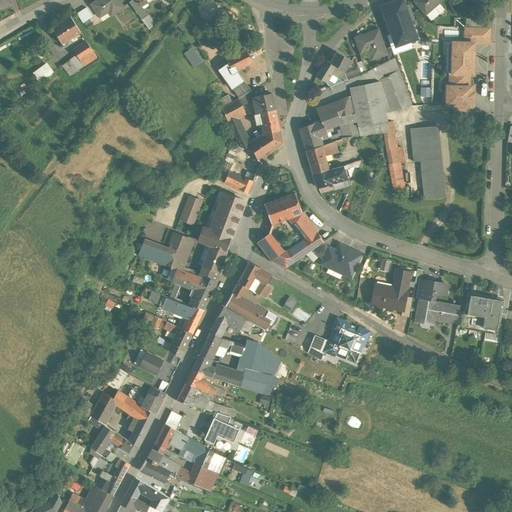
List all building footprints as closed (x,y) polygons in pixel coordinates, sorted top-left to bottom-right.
[(0,0),(0,9),(10,6),(8,0),(0,0)] [(118,0),(98,0),(91,5),(100,18),(112,10),(115,14),(124,8),(118,0)] [(137,3),(134,0),(132,0),(129,3),(138,15),(144,11),(141,7),(138,3),(137,3)] [(415,0),(414,1),(426,15),(437,5),(442,0),(415,0)] [(404,6),(402,1),(383,8),(388,23),(392,34),(396,45),(416,38),(410,23),(404,6)] [(410,4),(404,6),(410,23),(416,21),(410,4)] [(437,5),(426,15),(431,21),(442,12),(437,5)] [(86,8),(77,14),(83,24),(92,18),(86,8)] [(144,11),(138,15),(142,20),(148,16),(144,11)] [(71,18),(52,30),(62,45),(81,33),(71,18)] [(465,29),(482,29),(483,19),(465,19),(465,29)] [(387,36),(392,34),(388,23),(383,25),(387,36)] [(212,38),(206,29),(201,32),(208,42),(212,38)] [(482,29),(465,29),(465,43),(474,43),(489,43),(489,29),(482,29)] [(378,30),(355,38),(360,53),(371,49),(374,59),(386,55),(387,55),(385,49),(378,30)] [(432,57),(432,42),(422,42),(422,56),(432,57)] [(465,43),(450,42),(448,45),(448,48),(450,51),(452,51),(452,59),(461,60),(461,59),(473,59),(474,43),(465,43)] [(87,43),(74,52),(76,56),(79,61),(92,52),(87,43)] [(244,51),(227,61),(226,61),(228,65),(219,72),(231,89),(241,82),(235,74),(237,73),(235,70),(249,63),(250,63),(249,60),(262,54),(260,44),(244,51)] [(193,47),(184,54),(193,67),(202,61),(193,47)] [(390,47),(385,49),(387,55),(386,55),(389,61),(394,58),(390,47)] [(92,52),(79,61),(83,67),(96,58),(92,52)] [(352,61),(336,52),(330,63),(344,72),(352,61)] [(76,56),(62,67),(69,76),(77,71),(83,67),(79,61),(76,56)] [(366,72),(361,75),(347,80),(349,88),(351,96),(358,128),(359,128),(361,136),(384,133),(382,124),(387,123),(385,112),(389,111),(390,112),(411,105),(399,70),(394,58),(389,61),(366,72)] [(461,60),(452,59),(452,66),(450,66),(447,68),(447,72),(449,74),(450,74),(469,75),(473,75),(473,59),(461,59),(461,60)] [(326,61),(316,77),(326,84),(333,74),(340,78),(344,72),(330,63),(326,61)] [(362,61),(356,63),(358,69),(361,75),(366,72),(362,61)] [(32,73),(40,83),(54,72),(46,62),(32,73)] [(358,69),(345,74),(347,80),(361,75),(358,69)] [(469,75),(450,74),(450,86),(468,87),(468,76),(469,75)] [(322,89),(325,84),(316,79),(313,84),(322,89)] [(338,84),(311,96),(313,103),(314,102),(349,88),(347,80),(343,82),(338,84)] [(450,86),(447,86),(446,106),(455,106),(467,107),(472,107),(472,101),(474,101),(475,93),(473,93),(473,87),(468,87),(450,86)] [(243,87),(235,93),(239,98),(239,99),(245,95),(250,92),(249,92),(247,93),(243,87)] [(420,88),(420,96),(430,96),(429,88),(420,88)] [(228,95),(217,101),(221,109),(230,103),(231,103),(228,95)] [(250,102),(245,95),(239,99),(237,100),(241,107),(250,102)] [(270,95),(253,98),(254,99),(251,99),(255,115),(258,114),(274,111),(270,95)] [(351,96),(317,109),(316,109),(321,121),(325,128),(333,125),(340,124),(342,133),(342,139),(361,136),(359,128),(358,128),(351,96)] [(241,107),(237,100),(231,103),(230,103),(238,116),(244,113),(241,107)] [(251,146),(239,120),(238,117),(238,116),(230,103),(221,109),(227,122),(228,122),(230,127),(233,135),(240,144),(244,149),(251,146)] [(274,111),(258,114),(261,126),(263,135),(278,132),(274,111)] [(255,115),(247,116),(253,126),(257,126),(255,115)] [(321,121),(300,129),(301,134),(306,151),(322,147),(321,146),(334,142),(335,142),(342,139),(342,133),(328,138),(325,128),(321,121)] [(387,123),(382,124),(384,133),(394,190),(403,189),(392,122),(387,123)] [(437,127),(418,129),(421,161),(424,199),(445,197),(437,127)] [(418,129),(410,130),(413,162),(421,161),(418,129)] [(263,135),(259,135),(256,131),(253,133),(259,140),(265,136),(263,135)] [(278,132),(263,135),(265,136),(259,140),(251,146),(256,157),(257,160),(258,159),(282,143),(278,132)] [(334,142),(321,146),(322,147),(323,154),(337,150),(335,142),(334,142)] [(244,149),(243,150),(246,156),(253,152),(251,146),(244,149)] [(322,147),(306,151),(313,174),(327,170),(328,170),(323,154),(322,147)] [(253,152),(246,156),(251,165),(256,157),(253,152)] [(251,165),(247,172),(244,178),(252,182),(260,163),(258,159),(257,160),(256,157),(251,165)] [(232,165),(224,162),(216,179),(224,183),(229,173),(232,165)] [(342,167),(327,170),(332,183),(346,179),(343,170),(342,167)] [(327,170),(313,174),(318,188),(332,183),(327,170)] [(229,173),(224,183),(247,194),(252,182),(244,178),(243,180),(229,173)] [(245,202),(223,193),(209,231),(203,228),(198,242),(205,244),(211,246),(227,252),(245,202)] [(295,194),(282,199),(289,219),(302,214),(295,194)] [(195,200),(189,198),(185,209),(191,211),(195,200)] [(282,199),(264,205),(272,225),(288,219),(289,219),(282,199)] [(201,202),(195,200),(191,211),(196,213),(201,202)] [(185,209),(183,215),(194,219),(196,213),(191,211),(185,209)] [(289,219),(288,219),(305,241),(317,232),(302,214),(289,219)] [(194,219),(183,215),(181,220),(192,225),(194,219)] [(305,241),(285,255),(283,253),(274,259),(277,264),(285,268),(311,250),(323,241),(317,232),(305,241)] [(283,253),(268,233),(257,242),(272,261),(274,259),(283,253)] [(173,235),(167,252),(161,250),(156,262),(176,270),(181,272),(192,241),(173,235)] [(161,250),(162,248),(145,241),(139,256),(156,262),(161,250)] [(328,248),(323,241),(311,250),(322,260),(320,264),(329,268),(330,265),(329,265),(335,251),(328,248)] [(362,255),(338,244),(335,251),(329,265),(330,265),(342,271),(341,274),(351,278),(362,255)] [(227,252),(211,246),(203,267),(206,269),(219,273),(227,252)] [(381,260),(380,270),(388,271),(389,260),(381,260)] [(272,276),(249,262),(238,283),(247,288),(252,291),(259,280),(259,281),(266,285),(266,284),(272,276)] [(171,268),(167,280),(171,282),(176,270),(171,268)] [(219,273),(206,269),(204,276),(208,278),(216,281),(219,273)] [(423,270),(417,269),(415,283),(421,284),(421,280),(423,270)] [(181,272),(176,270),(171,282),(195,290),(198,287),(203,289),(208,278),(204,276),(202,279),(181,272)] [(392,290),(375,287),(372,305),(402,311),(403,311),(405,296),(410,273),(396,270),(392,290)] [(203,289),(198,287),(195,290),(189,305),(203,311),(210,296),(216,281),(208,278),(203,289)] [(421,280),(421,284),(418,299),(421,300),(421,299),(433,301),(434,292),(444,294),(446,284),(421,280)] [(266,285),(259,281),(257,284),(259,286),(257,289),(258,292),(266,298),(266,297),(267,298),(273,288),(266,284),(266,285)] [(238,283),(232,293),(241,299),(247,288),(238,283)] [(232,293),(226,305),(225,306),(246,319),(246,320),(264,329),(265,329),(268,331),(271,325),(274,325),(275,323),(276,321),(277,319),(277,317),(275,317),(276,316),(268,312),(267,314),(241,299),(232,293)] [(503,300),(468,294),(467,296),(464,313),(462,325),(497,332),(498,328),(501,313),(503,300)] [(467,296),(461,295),(459,306),(458,312),(464,313),(467,296)] [(172,300),(162,296),(153,317),(164,322),(169,308),(172,300)] [(405,296),(403,311),(402,311),(401,316),(409,317),(412,298),(405,296)] [(433,301),(421,299),(421,300),(418,319),(430,321),(429,324),(430,324),(431,319),(450,323),(451,319),(457,320),(458,312),(459,306),(458,308),(437,304),(438,302),(433,301)] [(180,303),(172,300),(169,308),(175,310),(177,311),(180,303)] [(203,312),(180,303),(177,311),(176,313),(190,318),(198,321),(203,312)] [(246,319),(225,306),(218,318),(225,322),(239,330),(245,321),(245,320),(246,320),(246,319)] [(506,314),(501,313),(498,328),(504,329),(505,323),(506,314)] [(198,321),(190,318),(187,326),(195,329),(198,321)] [(218,318),(210,333),(218,337),(221,331),(225,322),(218,318)] [(328,340),(324,350),(347,359),(350,351),(359,354),(368,331),(337,318),(328,340)] [(250,323),(245,321),(239,330),(248,333),(250,323)] [(176,327),(166,322),(163,329),(170,332),(174,333),(176,327)] [(187,326),(186,325),(184,330),(192,334),(195,329),(187,326)] [(174,333),(170,332),(168,337),(174,339),(179,328),(176,327),(174,333)] [(174,339),(172,344),(185,351),(192,334),(184,330),(179,328),(174,339)] [(210,333),(195,364),(209,368),(213,359),(214,354),(218,345),(221,339),(218,337),(210,333)] [(328,340),(314,335),(307,353),(320,360),(324,350),(328,340)] [(246,345),(222,338),(221,339),(218,345),(226,347),(228,348),(230,341),(246,346),(246,345)] [(257,345),(247,340),(246,345),(246,346),(245,348),(240,368),(250,371),(257,345)] [(172,344),(169,351),(181,358),(185,351),(172,344)] [(226,347),(218,345),(214,354),(222,357),(226,347)] [(257,345),(250,371),(286,380),(290,370),(262,346),(257,345)] [(141,350),(136,361),(141,363),(146,353),(141,350)] [(162,361),(146,353),(141,363),(139,367),(155,375),(162,361)] [(209,368),(195,364),(192,370),(207,375),(213,377),(216,370),(209,368)] [(243,374),(217,366),(216,370),(213,377),(239,385),(240,385),(243,374)] [(117,368),(110,379),(110,380),(107,385),(118,391),(128,374),(117,368)] [(207,375),(192,370),(191,371),(188,377),(185,384),(201,391),(204,392),(208,382),(204,381),(207,375)] [(243,374),(240,385),(263,393),(271,377),(244,370),(243,374)] [(214,384),(208,382),(204,392),(210,394),(212,389),(214,384)] [(185,384),(182,390),(177,399),(177,400),(186,403),(194,406),(198,396),(201,391),(185,384)] [(143,395),(131,388),(126,396),(128,397),(142,407),(145,400),(141,398),(143,395)] [(166,394),(155,388),(152,395),(162,400),(166,394)] [(126,396),(118,391),(113,399),(117,402),(140,417),(145,409),(142,407),(128,397),(126,396)] [(113,399),(104,393),(91,416),(104,425),(117,402),(113,399)] [(152,395),(148,394),(145,400),(142,407),(145,409),(155,414),(162,400),(152,395)] [(209,400),(198,396),(194,406),(211,411),(211,410),(213,404),(208,402),(209,400)] [(301,401),(281,396),(277,410),(296,416),(301,401)] [(229,408),(213,403),(213,404),(211,410),(227,415),(229,408)] [(140,417),(128,441),(138,448),(155,414),(145,409),(140,417)] [(171,413),(165,424),(176,431),(183,419),(171,413)] [(217,413),(215,419),(228,425),(231,418),(217,413)] [(228,425),(215,419),(205,440),(213,444),(217,436),(233,443),(239,430),(228,425)] [(176,431),(165,424),(154,444),(165,450),(168,444),(170,442),(182,448),(188,439),(188,437),(182,434),(181,433),(176,431)] [(105,427),(90,449),(100,455),(109,441),(115,432),(105,427)] [(138,449),(115,432),(109,441),(133,457),(138,449)] [(203,447),(188,439),(182,448),(199,457),(210,462),(213,454),(214,452),(203,447)] [(75,465),(84,449),(73,443),(64,459),(75,465)] [(165,450),(154,444),(146,460),(156,466),(157,464),(177,473),(179,468),(180,466),(162,456),(165,450)] [(115,458),(106,452),(102,456),(112,462),(113,463),(115,458)] [(210,462),(208,467),(214,470),(219,456),(213,454),(210,462)] [(223,457),(219,456),(214,470),(213,472),(222,474),(228,460),(223,457)] [(210,462),(199,457),(197,462),(208,467),(210,462)] [(113,477),(110,482),(107,480),(102,490),(113,496),(129,464),(122,460),(119,467),(113,477)] [(156,466),(146,460),(140,470),(165,482),(170,472),(156,466)] [(112,462),(106,473),(113,477),(119,467),(116,465),(113,463),(112,462)] [(236,463),(234,468),(248,476),(251,471),(236,463)] [(196,465),(192,473),(188,482),(205,489),(212,475),(205,473),(207,470),(196,465)] [(192,473),(179,468),(177,473),(176,473),(175,476),(188,482),(192,473)] [(106,473),(102,471),(99,476),(107,480),(110,482),(113,477),(106,473)] [(169,498),(135,478),(126,494),(136,498),(139,492),(140,490),(142,492),(141,493),(153,500),(149,506),(161,511),(169,498)] [(86,501),(80,511),(104,511),(113,496),(102,490),(94,485),(85,501),(86,501)] [(310,495),(312,489),(299,485),(297,491),(310,495)] [(49,504),(53,511),(56,511),(61,504),(55,493),(49,504)] [(149,506),(135,499),(136,498),(126,494),(121,505),(132,511),(133,511),(135,508),(144,511),(146,511),(147,511),(149,506)] [(69,501),(62,511),(80,511),(86,501),(85,501),(79,497),(76,504),(69,501)]
